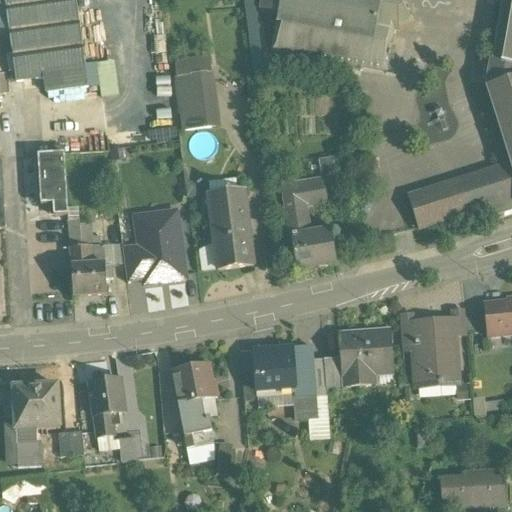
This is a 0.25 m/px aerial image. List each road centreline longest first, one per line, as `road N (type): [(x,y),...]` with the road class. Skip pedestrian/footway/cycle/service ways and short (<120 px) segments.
road 1 (tertiary): [(0,350),(161,337),(511,246)]
road 2 (unknown): [(408,276),(391,204),(388,140),(410,62),(442,0)]
